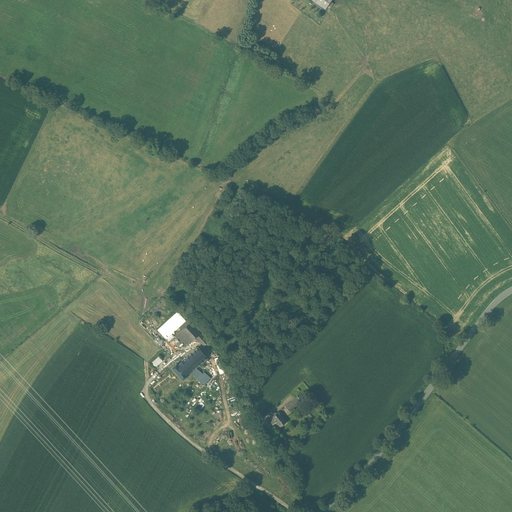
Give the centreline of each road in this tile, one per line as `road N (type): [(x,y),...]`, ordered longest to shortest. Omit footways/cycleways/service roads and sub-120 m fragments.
road 1 (secondary): [(320,511),(511,289)]
road 2 (residential): [(146,395),(185,437),(293,511)]
